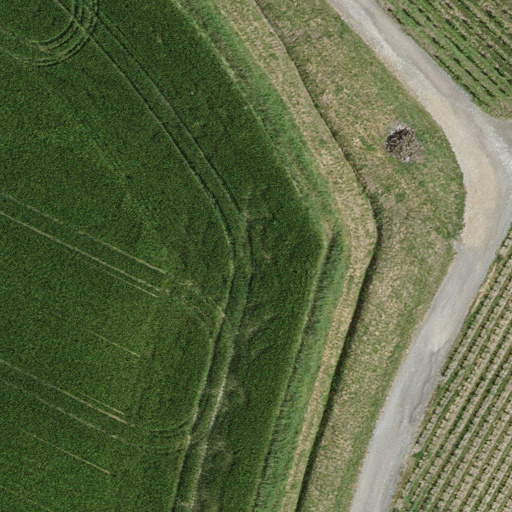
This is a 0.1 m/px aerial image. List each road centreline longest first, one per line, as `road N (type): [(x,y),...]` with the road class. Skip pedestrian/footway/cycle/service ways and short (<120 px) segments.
road 1 (track): [(511,194),(407,398),(370,511)]
road 2 (track): [(351,0),(511,163)]
